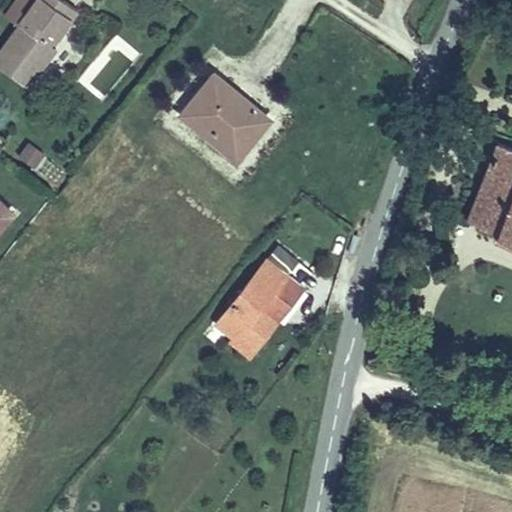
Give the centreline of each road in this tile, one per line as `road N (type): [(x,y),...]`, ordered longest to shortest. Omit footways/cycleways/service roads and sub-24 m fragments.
road 1 (tertiary): [(319,511),(377,244),(405,149),(468,0)]
road 2 (unknown): [(351,356),(511,417)]
